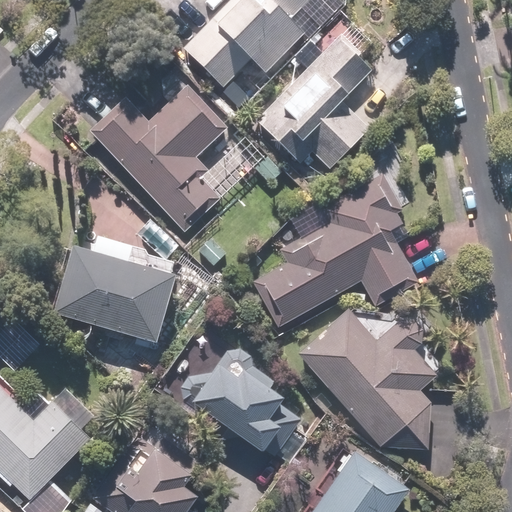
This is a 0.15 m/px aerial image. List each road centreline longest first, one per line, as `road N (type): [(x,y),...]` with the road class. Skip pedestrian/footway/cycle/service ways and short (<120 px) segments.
road 1 (residential): [(445,0),(511,343)]
road 2 (residential): [(110,0),(0,115)]
